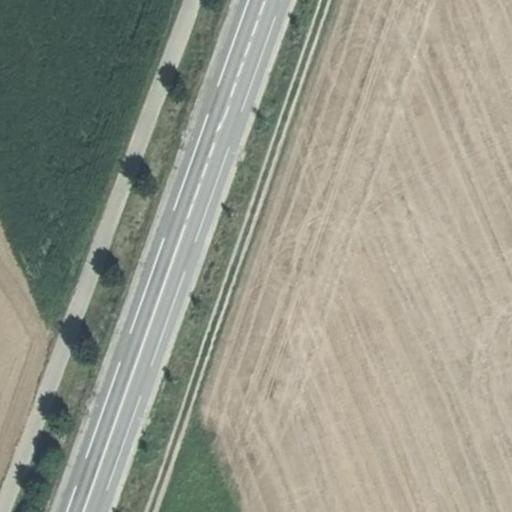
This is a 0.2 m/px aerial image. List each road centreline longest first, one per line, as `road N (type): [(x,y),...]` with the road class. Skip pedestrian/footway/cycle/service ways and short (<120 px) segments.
road 1 (secondary): [(83,511),(267,0)]
road 2 (track): [(193,0),(0,507)]
road 3 (track): [(144,511),(326,0)]
